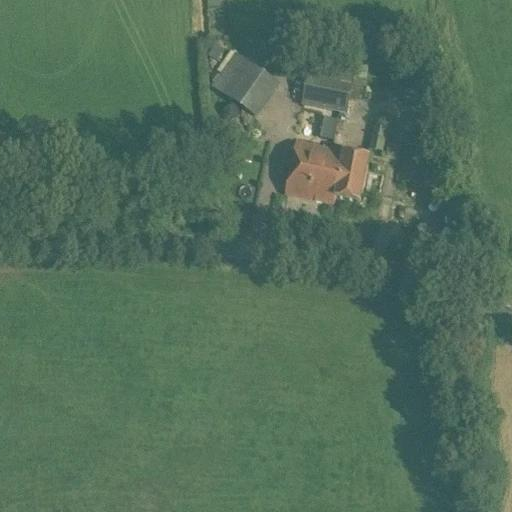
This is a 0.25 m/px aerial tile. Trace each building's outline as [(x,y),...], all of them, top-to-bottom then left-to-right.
[(253,17),(254,35),(265,35),(265,17),(253,17)] [(224,53),(215,48),(208,59),(217,64),(224,53)] [(280,88),(236,57),(212,90),(256,122),(280,88)] [(359,104),(362,86),(308,75),(302,106),(345,115),(348,102),(359,104)] [(228,124),(239,119),(233,108),(223,114),(228,124)] [(409,117),(407,134),(428,137),(431,121),(409,117)] [(356,140),(358,123),(327,120),(325,137),(356,140)] [(383,155),(387,132),(374,129),(370,153),(383,155)] [(359,205),(369,160),(297,145),(286,198),(333,207),(335,200),(359,205)]
